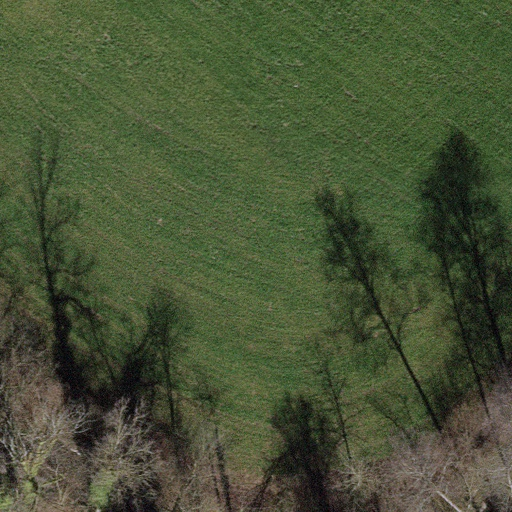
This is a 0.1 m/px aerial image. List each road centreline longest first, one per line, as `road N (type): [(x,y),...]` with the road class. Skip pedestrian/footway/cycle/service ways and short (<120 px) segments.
road 1 (track): [(264,511),(0,372)]
road 2 (track): [(511,388),(457,433),(409,511)]
